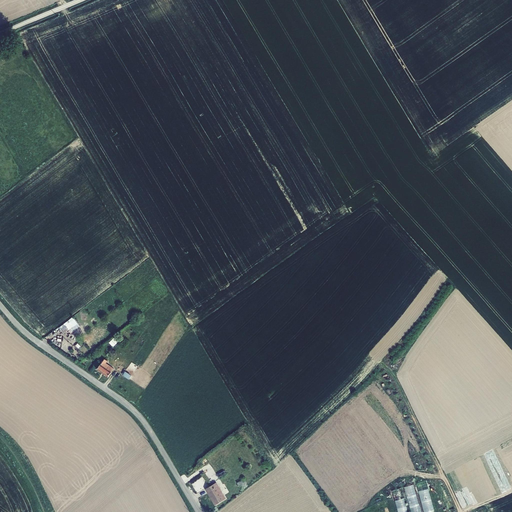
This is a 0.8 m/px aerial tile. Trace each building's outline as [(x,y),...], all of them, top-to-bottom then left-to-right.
[(80,326),(73,317),(59,328),(63,334),(68,330),(69,330),(68,331),(70,334),(80,326)] [(119,342),(115,338),(109,343),(113,347),(119,342)] [(106,363),(108,361),(105,359),(97,370),(108,377),(110,375),(110,374),(114,368),(106,363)] [(132,375),(126,371),(123,375),(129,380),(132,375)] [(434,511),(426,481),(416,483),(424,511),(434,511)] [(227,498),(217,482),(206,488),(215,505),(227,498)] [(421,511),(414,484),(404,487),(411,511),(421,511)] [(407,511),(401,488),(391,490),(397,511),(407,511)]
